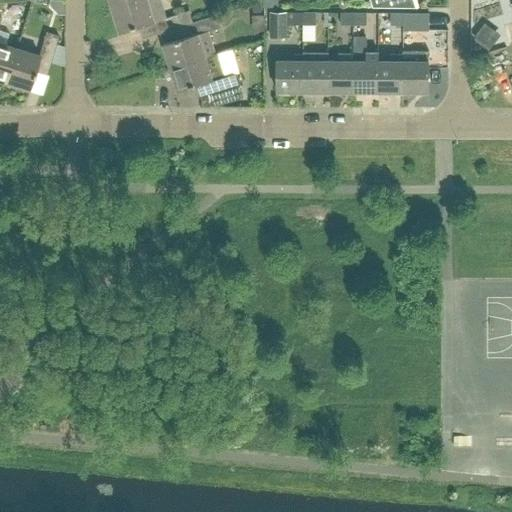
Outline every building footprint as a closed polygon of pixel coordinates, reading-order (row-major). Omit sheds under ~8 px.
[(109,0),(113,10),(144,0),(109,0)] [(144,0),(113,10),(120,33),(144,26),(148,37),(143,38),(143,39),(185,27),(185,26),(194,23),(194,22),(190,10),(179,14),(168,17),(162,0),(144,0)] [(287,37),(287,11),(270,11),(270,37),(287,37)] [(317,13),(304,13),(304,25),(317,25),(317,13)] [(342,26),(354,26),(354,13),(342,13),(342,26)] [(367,13),(354,13),(354,26),(367,26),(367,13)] [(404,26),(404,13),(392,13),(392,26),(404,26)] [(429,13),(416,13),(404,13),(404,26),(429,26),(429,13)] [(185,26),(185,27),(188,37),(164,45),(171,68),(207,57),(218,54),(211,31),(223,27),(219,15),(194,22),(194,23),(185,26)] [(0,17),(0,82),(6,84),(17,48),(0,42),(0,23),(2,18),(0,17)] [(39,55),(17,48),(6,84),(30,91),(37,67),(48,71),(46,75),(47,76),(53,59),(62,61),(63,46),(57,44),(60,36),(46,32),(39,55)] [(379,93),(379,61),(379,51),(367,51),(366,61),(354,61),(354,93),(379,93)] [(316,60),(304,60),(304,92),(329,92),(329,61),(329,52),(316,52),(316,60)] [(329,61),(329,92),(354,93),(354,61),(353,61),(353,53),(338,52),(338,61),(329,61)] [(379,61),(379,93),(404,93),(404,61),(404,53),(390,52),(390,61),(379,61)] [(304,92),(304,60),(304,53),(294,53),(293,60),(278,60),(278,92),(304,92)] [(218,54),(207,57),(171,68),(179,92),(202,84),(206,95),(200,97),(201,98),(241,86),(236,72),(225,76),(218,54)] [(404,61),(404,93),(430,93),(430,61),(404,61)] [(333,124),(333,110),(310,110),(310,124),(333,124)] [(0,373),(0,398),(24,380),(12,364),(0,373)]
